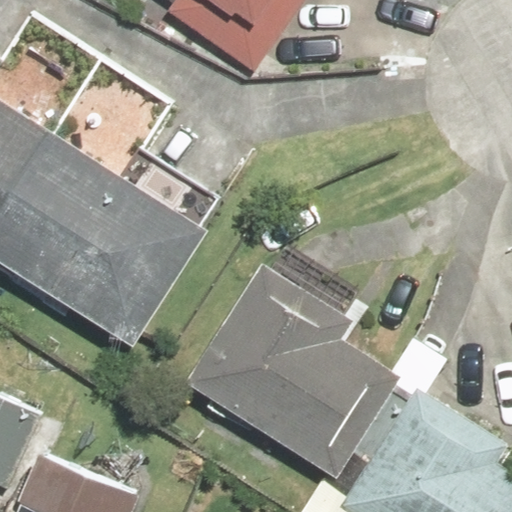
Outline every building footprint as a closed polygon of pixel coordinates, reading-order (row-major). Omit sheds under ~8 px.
[(301,0),(166,0),(158,11),(249,75),(301,0)] [(0,108),(0,271),(121,347),(195,229),(0,108)] [(251,262),(175,384),(327,479),(393,374),(335,337),(345,321),(251,262)] [(400,333),(382,364),(435,400),(453,363),(400,333)] [(502,444),(409,387),(335,506),(344,511),(511,511),(511,474),(491,462),(502,444)] [(0,488),(7,491),(37,421),(0,405),(0,488)] [(127,511),(134,496),(31,456),(8,511),(127,511)]
